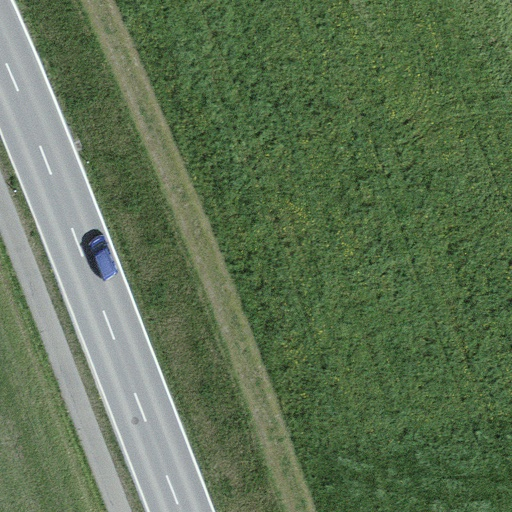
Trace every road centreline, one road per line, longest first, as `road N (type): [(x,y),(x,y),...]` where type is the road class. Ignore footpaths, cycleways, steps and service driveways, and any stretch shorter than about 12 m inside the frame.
road 1 (track): [(301,511),(87,0)]
road 2 (secondary): [(0,51),(181,511)]
